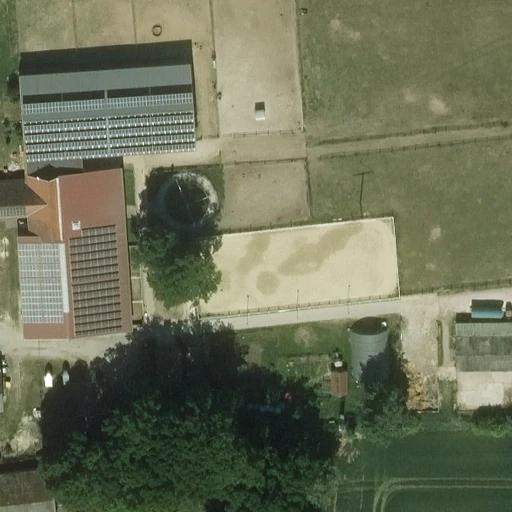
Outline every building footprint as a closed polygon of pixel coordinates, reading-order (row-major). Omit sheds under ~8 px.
[(197,57),(23,64),(27,159),(81,157),(80,146),(200,141),(197,57)] [(123,178),(0,179),(0,223),(27,223),(29,333),(126,331),(123,178)] [(511,378),(511,324),(434,324),(434,378),(511,378)] [(392,378),(390,325),(353,327),(355,380),(392,378)] [(347,391),(348,367),(326,367),(326,390),(347,391)] [(69,494),(79,511),(81,511),(114,511),(117,511),(127,494),(124,475),(108,462),(88,462),(73,474),(69,494)] [(55,511),(50,467),(0,472),(0,511),(55,511)] [(129,477),(139,511),(171,511),(158,468),(129,477)]
